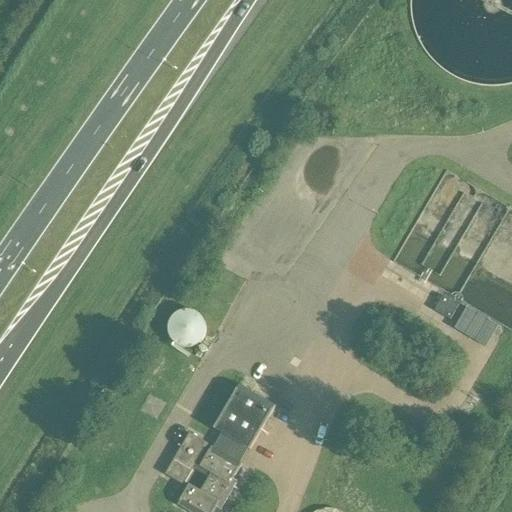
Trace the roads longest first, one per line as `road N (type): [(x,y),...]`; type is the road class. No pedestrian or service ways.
road 1 (motorway): [(0,372),(260,0)]
road 2 (motorway): [(193,0),(0,271)]
